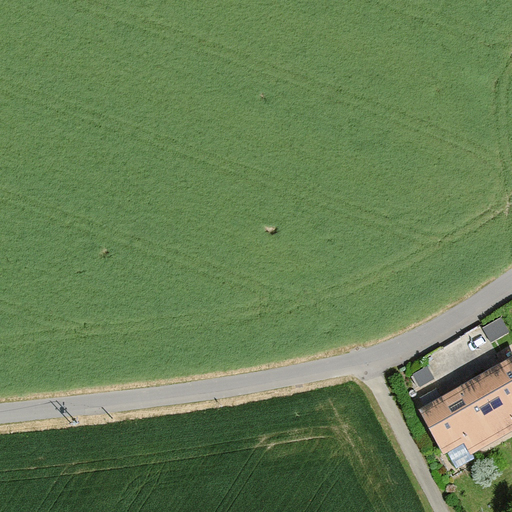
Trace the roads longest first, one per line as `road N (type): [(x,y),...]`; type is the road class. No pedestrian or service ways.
road 1 (residential): [(224,389),(365,359),(511,285)]
road 2 (unclassified): [(0,413),(224,389)]
